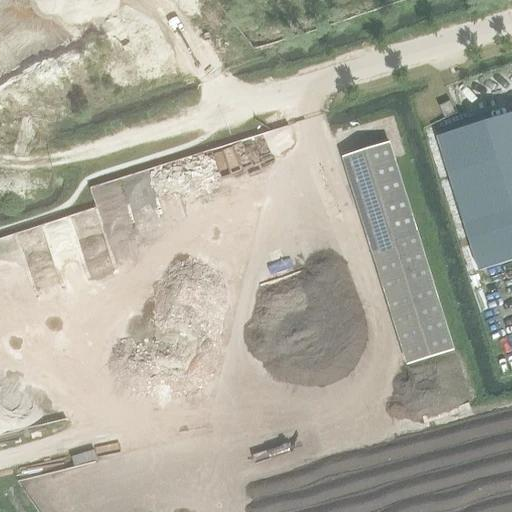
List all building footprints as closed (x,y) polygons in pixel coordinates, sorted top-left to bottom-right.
[(21,0),(0,0),(0,89),(56,53),(21,0)] [(439,108),(444,119),(455,113),(450,103),(439,108)] [(511,122),(428,150),(501,379),(511,375),(511,122)] [(343,158),(408,366),(454,351),(389,143),(343,158)] [(393,425),(423,415),(415,392),(385,402),(393,425)]
